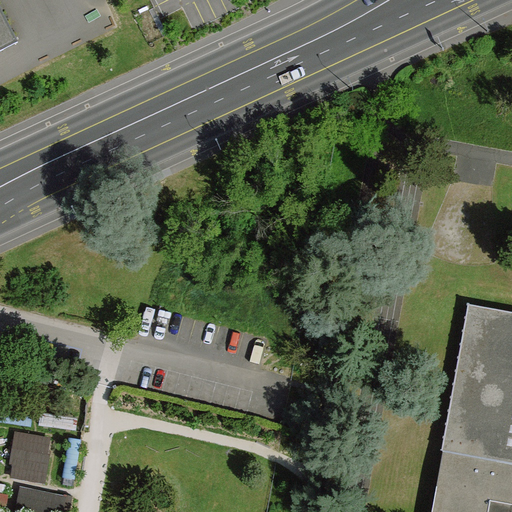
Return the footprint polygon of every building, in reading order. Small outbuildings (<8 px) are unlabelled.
[(0,0),(0,50),(18,41),(0,6),(0,0)] [(511,317),(476,312),(450,450),(511,462),(511,317)] [(50,481),(58,435),(20,428),(11,474),(50,481)] [(511,462),(450,450),(438,511),(499,511),(500,509),(511,511),(511,462)] [(20,508),(42,511),(69,511),(73,492),(24,483),(20,508)]
